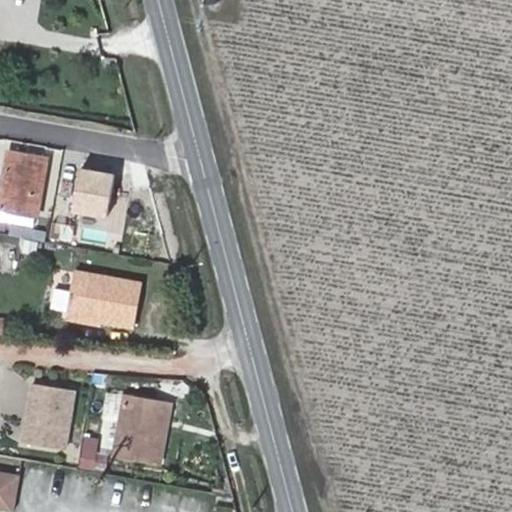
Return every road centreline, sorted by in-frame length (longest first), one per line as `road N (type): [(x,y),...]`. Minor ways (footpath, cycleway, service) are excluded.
road 1 (track): [(338,511),(199,0)]
road 2 (secondary): [(293,511),(201,160)]
road 3 (residential): [(201,160),(0,125)]
road 4 (secondary): [(201,160),(158,0)]
